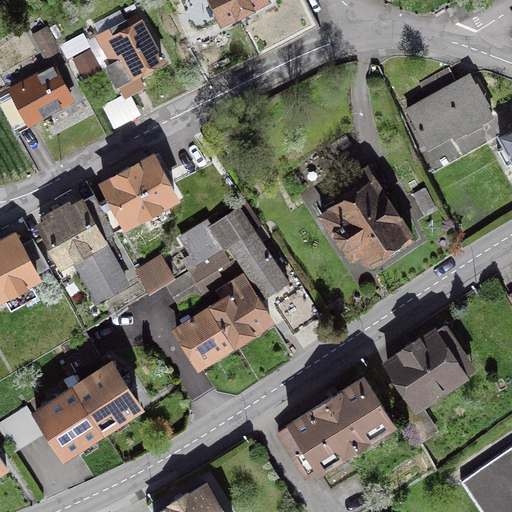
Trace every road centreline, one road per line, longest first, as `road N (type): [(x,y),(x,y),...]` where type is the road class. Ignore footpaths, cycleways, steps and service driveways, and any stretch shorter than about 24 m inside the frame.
road 1 (residential): [(511,237),(172,456),(62,511)]
road 2 (residential): [(356,24),(0,205)]
